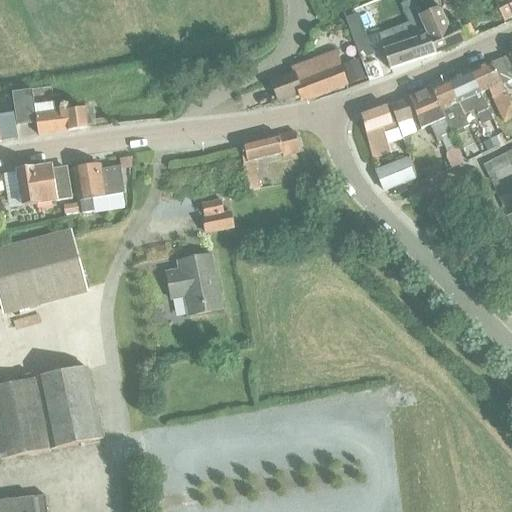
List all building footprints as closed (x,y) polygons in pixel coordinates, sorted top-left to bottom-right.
[(445,8),(441,0),(427,0),(413,6),(416,13),(417,13),(435,55),(465,42),(456,21),(448,25),(441,10),(445,8)] [(511,0),(492,0),(502,22),(511,17),(511,0)] [(416,13),(413,6),(411,1),(401,5),(414,36),(416,39),(399,45),(393,30),(378,35),(384,50),(384,51),(390,70),(416,61),(435,55),(417,13),(416,13)] [(384,50),(378,35),(370,11),(344,20),(366,78),(379,73),(372,55),(384,51),(384,50)] [(271,82),(279,103),(300,95),(302,100),(311,97),(312,99),(347,86),(335,52),(299,65),(302,71),(271,82)] [(500,60),(491,63),(501,85),(511,81),(500,60)] [(491,63),(470,72),(479,91),(487,87),(497,110),(499,110),(501,114),(499,115),(502,120),(511,115),(511,109),(501,86),(501,85),(491,63)] [(470,72),(448,81),(456,101),(462,115),(475,110),(477,114),(478,114),(482,124),(492,120),(479,91),(470,72)] [(448,81),(431,88),(439,108),(439,109),(449,132),(467,124),(456,101),(448,81)] [(431,88),(409,97),(423,129),(429,126),(437,143),(442,142),(446,153),(457,148),(449,132),(439,109),(439,108),(431,88)] [(35,92),(15,94),(20,127),(38,124),(37,118),(38,118),(35,92)] [(409,97),(390,105),(397,125),(401,138),(408,136),(423,129),(409,97)] [(38,118),(37,118),(38,124),(40,136),(88,129),(86,110),(70,113),(69,109),(67,106),(63,105),(60,107),(59,111),(59,114),(38,118)] [(397,125),(390,105),(362,117),(373,159),(390,154),(383,130),(397,125)] [(14,114),(0,116),(0,131),(2,142),(18,138),(14,114)] [(489,135),(493,148),(511,142),(507,130),(489,135)] [(243,168),(249,192),(260,189),(253,162),(282,155),(283,158),(299,154),(294,133),(241,146),(241,148),(240,148),(243,168)] [(386,168),(376,171),(375,171),(383,192),(413,180),(405,160),(386,168)] [(99,166),(74,170),(81,214),(94,212),(92,200),(104,198),(123,195),(125,195),(121,168),(99,171),(99,166)] [(72,200),(67,171),(52,174),(51,168),(17,173),(22,208),(72,200)] [(224,215),(221,201),(202,205),(205,219),(206,219),(206,220),(203,221),(205,234),(232,228),(230,214),(224,215)] [(0,250),(0,305),(2,312),(87,289),(71,232),(0,250)] [(177,263),(179,271),(166,274),(171,301),(184,299),(188,317),(223,310),(212,256),(177,263)] [(0,460),(102,440),(87,369),(0,386),(0,460)] [(47,511),(45,496),(0,502),(0,511),(47,511)]
